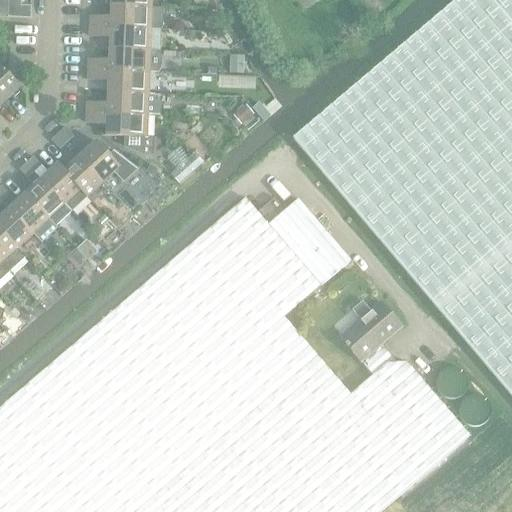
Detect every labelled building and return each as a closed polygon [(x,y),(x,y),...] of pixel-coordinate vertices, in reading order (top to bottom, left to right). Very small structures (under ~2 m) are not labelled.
[(7,18),(19,18),(30,19),(30,7),(20,7),(20,0),(8,0),(9,9),(7,9),(7,18)] [(204,0),(193,0),(193,10),(205,10),(204,0)] [(511,0),(456,0),(293,139),(511,396),(511,0)] [(90,16),(90,27),(151,29),(161,30),(163,22),(163,13),(161,8),(152,8),(111,6),(110,17),(90,16)] [(110,37),(109,49),(150,51),(151,29),(90,27),(89,37),(110,37)] [(89,59),(88,70),(149,72),(158,72),(161,68),(161,65),(162,57),(159,51),(150,51),(109,49),(109,60),(89,59)] [(230,56),(229,75),(243,75),(244,56),(230,56)] [(0,101),(3,104),(20,88),(0,65),(0,101)] [(108,81),(107,93),(149,94),(149,93),(149,72),(88,70),(88,80),(108,81)] [(87,102),(87,113),(148,116),(148,115),(160,115),(160,101),(154,100),(155,93),(149,93),(149,94),(107,93),(107,103),(87,102)] [(252,108),(265,122),(271,116),(259,103),(252,108)] [(245,105),(233,116),(241,126),(253,115),(245,105)] [(87,113),(86,123),(106,124),(106,135),(124,136),(124,148),(143,155),(144,137),(147,137),(148,116),(87,113)] [(66,143),(72,136),(64,128),(58,134),(66,143)] [(58,134),(51,140),(59,149),(66,143),(58,134)] [(103,183),(114,172),(121,181),(135,168),(113,151),(108,156),(96,142),(79,157),(103,183)] [(170,175),(179,185),(203,164),(195,154),(188,160),(178,149),(164,162),(173,173),(170,175)] [(34,172),(41,166),(33,157),(26,163),(34,172)] [(79,157),(64,172),(63,172),(80,190),(80,191),(86,198),(103,183),(79,157)] [(26,163),(19,170),(27,178),(34,172),(26,163)] [(64,172),(57,165),(41,180),(71,212),(86,198),(80,191),(80,190),(63,172),(64,172)] [(41,180),(26,194),(55,226),(71,212),(41,180)] [(0,198),(3,201),(9,195),(1,186),(0,187),(0,198)] [(33,234),(41,243),(56,228),(55,226),(26,194),(9,209),(33,234)] [(268,227),(257,214),(245,199),(201,237),(224,264),(268,227)] [(284,213),(283,211),(274,200),(259,212),(257,214),(268,227),(284,213)] [(319,287),(350,261),(298,201),(284,213),(268,227),(319,287)] [(9,209),(0,217),(0,230),(17,249),(33,234),(9,209)] [(97,223),(103,228),(105,226),(110,222),(104,216),(97,223)] [(110,222),(115,228),(121,223),(115,217),(110,222)] [(105,226),(112,233),(116,229),(115,228),(110,222),(105,226)] [(0,407),(0,511),(381,511),(469,437),(407,364),(396,364),(380,345),(360,362),(371,376),(349,395),(283,318),(319,287),(268,227),(224,264),(201,237),(0,407)] [(24,257),(17,249),(0,230),(0,263),(8,272),(24,257)] [(75,249),(66,258),(76,270),(78,267),(79,268),(86,262),(75,249)] [(0,263),(0,279),(8,272),(0,263)] [(380,345),(399,328),(380,305),(371,313),(362,302),(351,311),(360,322),(340,339),(360,362),(380,345)] [(22,318),(28,325),(36,319),(29,312),(22,318)]
